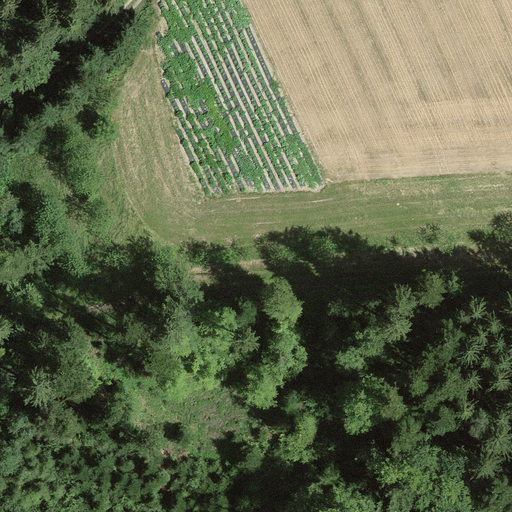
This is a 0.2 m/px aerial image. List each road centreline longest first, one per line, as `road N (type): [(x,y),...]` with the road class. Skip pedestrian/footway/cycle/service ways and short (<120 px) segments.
road 1 (track): [(0,333),(511,273)]
road 2 (track): [(136,0),(107,32),(0,102)]
